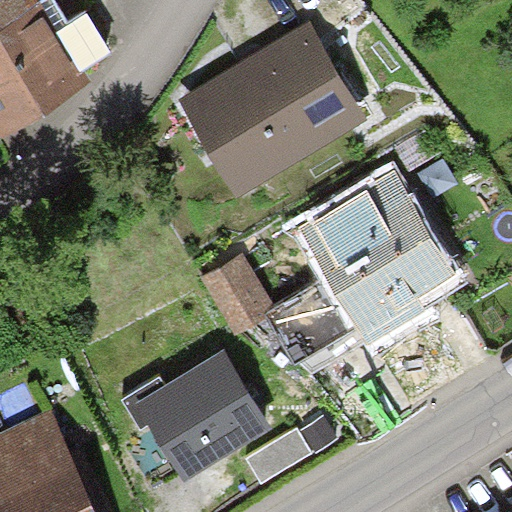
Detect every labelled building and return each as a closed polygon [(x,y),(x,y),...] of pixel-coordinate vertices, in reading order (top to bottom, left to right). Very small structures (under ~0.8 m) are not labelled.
[(0,0),(0,131),(120,60),(90,11),(60,29),(42,0),(0,0)] [(348,128),(295,34),(164,108),(217,201),(348,128)] [(447,268),(404,196),(378,212),(367,193),(337,211),(335,206),(302,226),(322,260),(261,296),(238,257),(206,276),(237,328),(269,309),(309,375),(376,334),(366,317),(447,268)] [(226,353),(143,403),(187,475),(270,426),(226,353)] [(0,437),(0,511),(97,511),(49,414),(0,437)]
